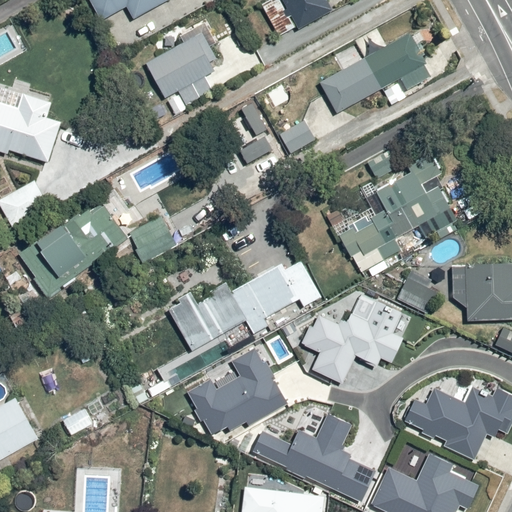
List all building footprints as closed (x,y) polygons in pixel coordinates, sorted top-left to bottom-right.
[(89,0),(102,22),(127,8),(134,21),(170,0),(89,0)] [(282,0),(299,31),(332,12),(326,2),(330,0),(282,0)] [(410,34),(320,83),(337,115),(402,80),(408,92),(431,78),(425,67),(428,66),(410,34)] [(196,38),(146,65),(166,100),(179,93),(187,107),(213,92),(205,79),(214,73),(196,38)] [(19,111),(0,104),(0,152),(10,156),(11,152),(48,164),(62,124),(47,120),(53,104),(25,96),(19,111)] [(264,103),(250,112),(259,125),(273,116),(264,103)] [(293,153),(318,137),(306,119),(282,135),(293,153)] [(388,211),(339,237),(353,262),(452,211),(439,188),(427,195),(422,186),(442,175),(430,155),(408,168),(411,175),(377,192),(388,211)] [(51,203),(38,177),(0,197),(0,198),(14,223),(51,203)] [(62,225),(19,255),(51,299),(130,241),(103,204),(65,230),(62,225)] [(191,296),(168,309),(193,352),(247,322),(255,335),(269,327),(265,320),(299,301),(303,309),(323,298),(302,262),(285,272),(282,265),(233,293),(228,284),(194,303),(191,296)] [(438,274),(417,265),(406,289),(437,303),(443,290),(433,286),(438,274)] [(511,265),(467,266),(452,268),(453,300),(468,310),(468,323),(511,321),(511,265)] [(339,326),(321,317),(305,346),(322,353),(314,371),(343,384),(357,357),(377,367),(381,359),(392,364),(404,340),(394,335),(402,315),(378,304),(368,323),(352,316),(348,324),(341,321),(339,326)] [(511,330),(504,327),(496,345),(511,352),(511,330)] [(271,377),(256,350),(236,360),(244,376),(217,390),(212,381),(190,392),(214,432),(229,424),(231,428),(248,419),(250,424),(288,403),(276,382),(265,388),(262,382),(271,377)] [(415,400),(405,422),(447,442),(445,447),(474,460),(488,434),(495,438),(505,420),(511,424),(511,421),(511,395),(498,389),(493,398),(474,389),(467,404),(435,390),(428,406),(415,400)] [(0,462),(40,441),(16,399),(0,408),(0,462)] [(66,419),(70,430),(93,422),(88,410),(66,419)] [(350,436),(323,422),(316,438),(298,429),(291,443),(261,430),(253,450),(362,501),(376,471),(341,454),(345,446),(350,436)] [(483,479),(425,452),(413,476),(389,465),(370,507),(380,511),(458,511),(462,505),(470,509),(483,479)] [(323,511),(325,498),(245,487),(242,511),(323,511)]
